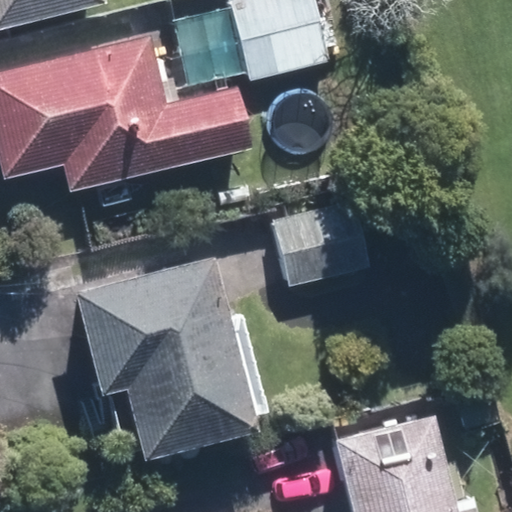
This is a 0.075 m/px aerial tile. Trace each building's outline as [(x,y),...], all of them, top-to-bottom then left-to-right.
[(0,0),(0,20),(79,0),(0,0)] [(309,0),(235,0),(254,72),(324,54),(309,0)] [(146,34),(0,68),(0,145),(6,169),(67,155),(73,180),(249,139),(236,87),(163,104),(146,34)] [(277,217),(291,278),(366,261),(353,201),(277,217)] [(256,418),(213,249),(83,281),(108,380),(129,375),(148,446),(256,418)] [(458,511),(434,411),(338,434),(357,511),(458,511)]
